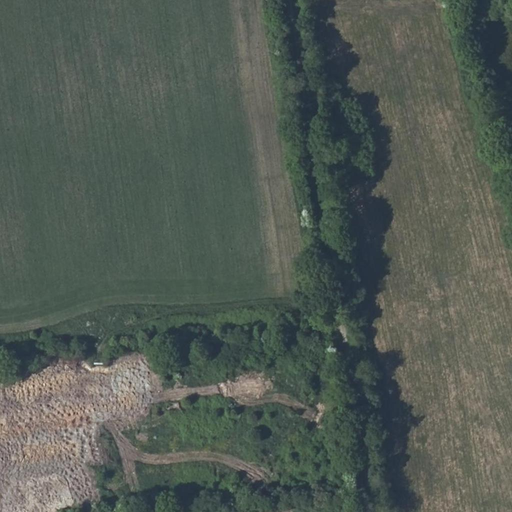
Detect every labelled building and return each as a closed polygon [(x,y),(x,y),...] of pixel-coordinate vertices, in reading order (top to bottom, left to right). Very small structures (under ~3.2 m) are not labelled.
[(328,52),(336,51),(333,30),(325,31),(328,52)] [(110,399),(151,394),(146,358),(105,363),(110,399)] [(262,373),(238,372),(238,393),(262,394),(262,373)] [(0,428),(60,420),(57,400),(0,408),(0,428)] [(60,470),(12,479),(13,486),(6,488),(10,511),(53,511),(68,509),(60,470)] [(398,474),(389,475),(392,498),(400,497),(398,474)]
